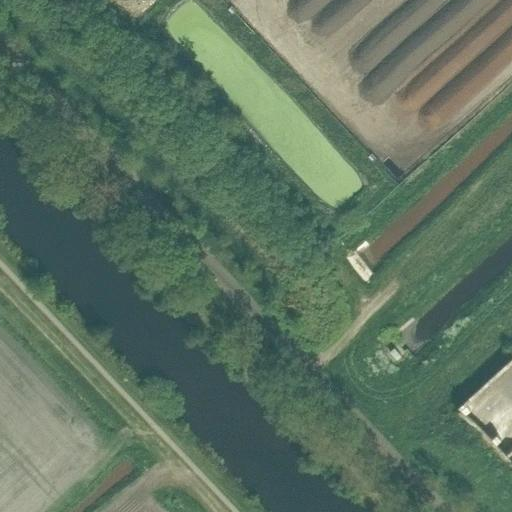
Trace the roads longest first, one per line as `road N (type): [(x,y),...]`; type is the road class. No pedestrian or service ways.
road 1 (unclassified): [(440,511),(0,46)]
road 2 (track): [(219,511),(0,280)]
